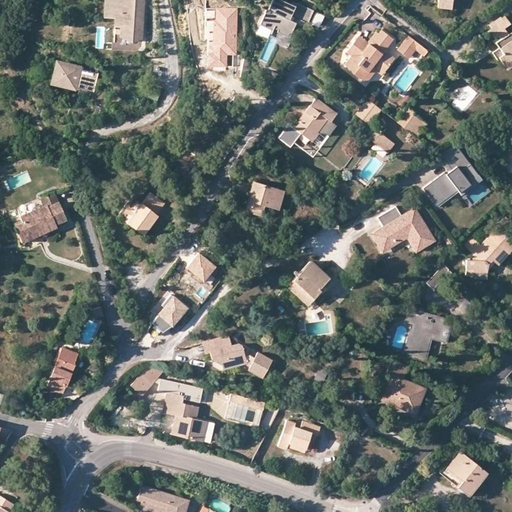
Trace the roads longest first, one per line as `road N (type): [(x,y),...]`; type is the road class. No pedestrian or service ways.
road 1 (residential): [(124,344),(155,275),(238,151),(359,0)]
road 2 (residential): [(124,344),(77,169),(85,146),(104,129),(154,115),(168,98),(173,71),(162,0)]
road 3 (unknown): [(119,360),(166,350),(252,271),(430,172)]
road 4 (tertiary): [(331,511),(147,452),(101,455)]
road 5 (residential): [(511,359),(369,511)]
